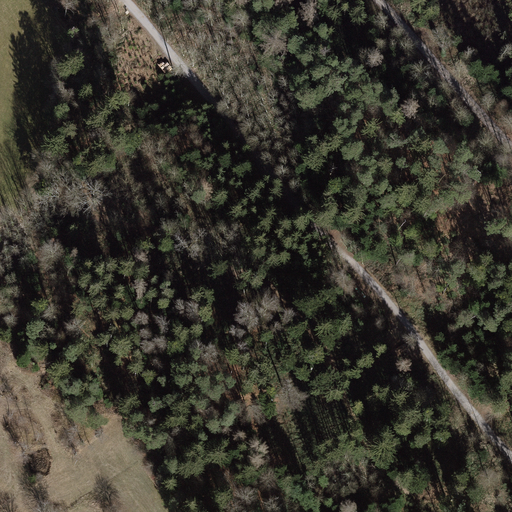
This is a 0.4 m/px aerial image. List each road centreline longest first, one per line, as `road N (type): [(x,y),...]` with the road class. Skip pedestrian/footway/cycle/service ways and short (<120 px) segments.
road 1 (track): [(511,459),(409,324),(308,221),(123,0)]
road 2 (track): [(376,0),(511,149)]
